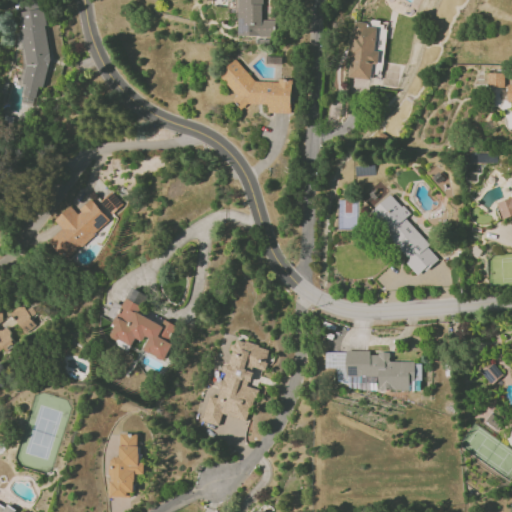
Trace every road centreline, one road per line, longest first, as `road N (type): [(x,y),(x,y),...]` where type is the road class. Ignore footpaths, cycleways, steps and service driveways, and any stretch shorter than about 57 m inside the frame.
road 1 (residential): [(511,302),(363,313),(334,307),(276,261),(249,184),(202,134)]
road 2 (residential): [(317,0),(307,292)]
road 3 (residential): [(307,292),(286,417),(265,454),(162,511)]
road 4 (residential): [(202,134),(90,154),(0,260)]
road 5 (residential): [(202,134),(120,89),(93,48),(81,0)]
